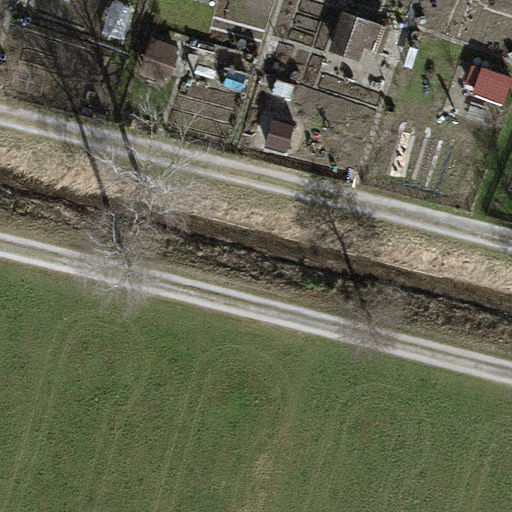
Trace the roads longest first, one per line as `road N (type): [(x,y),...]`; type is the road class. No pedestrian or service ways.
road 1 (track): [(511,378),(0,249)]
road 2 (track): [(0,113),(511,241)]
